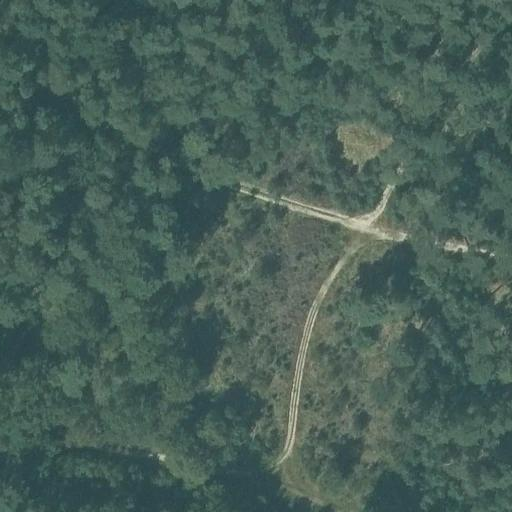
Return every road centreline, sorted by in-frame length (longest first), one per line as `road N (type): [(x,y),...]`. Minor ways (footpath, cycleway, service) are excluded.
road 1 (track): [(0,60),(164,154),(368,237)]
road 2 (track): [(278,474),(196,452),(0,450)]
road 3 (track): [(495,0),(409,123),(368,237)]
road 4 (track): [(368,237),(317,295),(302,330),(278,474)]
road 5 (track): [(368,237),(511,265)]
